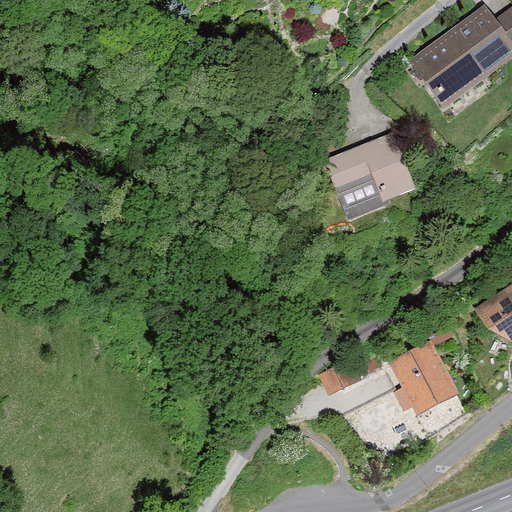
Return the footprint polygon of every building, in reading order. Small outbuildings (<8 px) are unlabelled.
[(511,14),(494,27),(511,51),(511,49),(511,14)] [(487,17),(417,66),(445,105),(511,57),(511,51),(494,27),(487,17)] [(393,141),(330,166),(346,208),(383,193),(387,204),(413,193),(393,141)] [(511,294),(481,313),(494,334),(511,342),(511,294)] [(452,338),(444,323),(430,329),(438,345),(452,338)] [(394,367),(418,416),(456,398),(431,348),(394,367)] [(350,362),(322,376),(330,394),(359,380),(350,362)]
